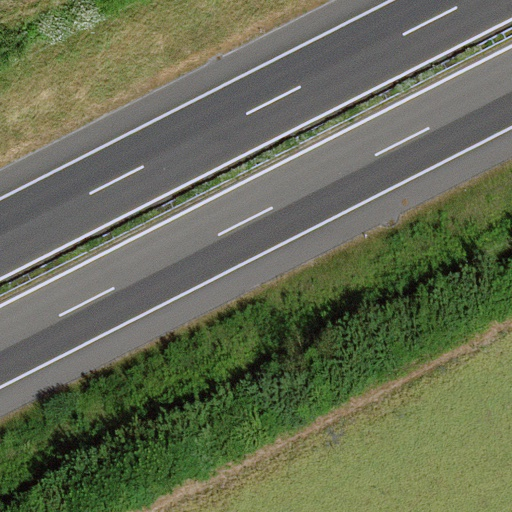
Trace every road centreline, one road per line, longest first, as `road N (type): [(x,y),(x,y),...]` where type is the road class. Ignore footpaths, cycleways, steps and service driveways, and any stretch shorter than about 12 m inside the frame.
road 1 (motorway): [(0,354),(511,88)]
road 2 (motorway): [(472,0),(0,243)]
